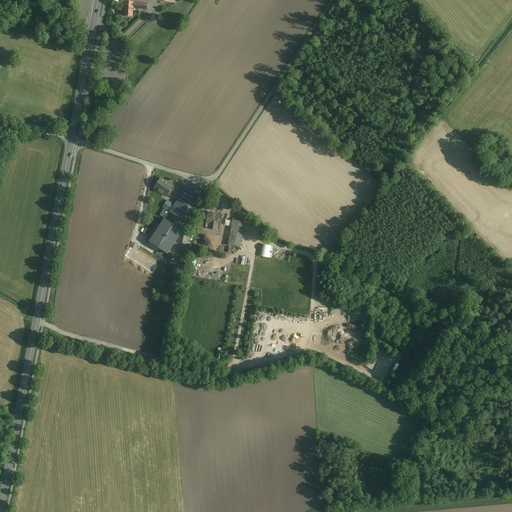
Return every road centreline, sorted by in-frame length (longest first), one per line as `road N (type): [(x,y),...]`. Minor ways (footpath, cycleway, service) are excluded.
road 1 (primary): [(70,139),(0,511)]
road 2 (unclassified): [(70,139),(196,180),(213,176),(332,0)]
road 3 (track): [(366,375),(313,347),(314,256),(279,246),(204,178)]
road 4 (primary): [(97,0),(70,139)]
road 5 (track): [(314,256),(422,314)]
